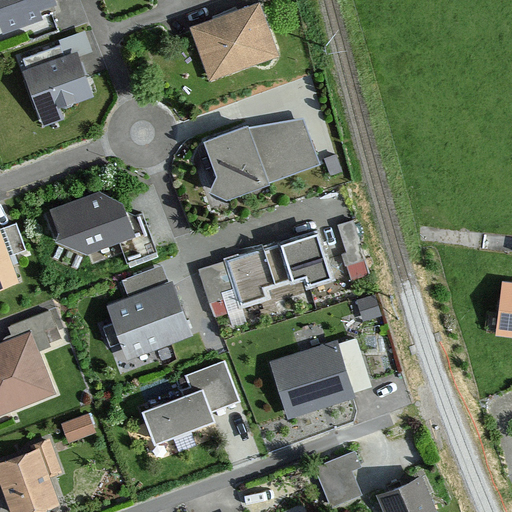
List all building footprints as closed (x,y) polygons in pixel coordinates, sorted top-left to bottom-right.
[(60,0),(0,0),(0,15),(7,33),(46,17),(42,8),(61,0),(60,0)] [(262,1),(192,27),(213,81),(282,55),(262,1)] [(64,54),(23,70),(46,127),(65,120),(61,109),(95,96),(80,58),(93,52),(84,29),(58,39),(64,54)] [(249,117),(205,132),(216,167),(209,182),(227,190),(319,160),(304,114),(251,123),(249,117)] [(105,189),(51,209),(61,239),(89,254),(118,244),(126,264),(154,252),(139,213),(132,217),(128,205),(105,189)] [(18,218),(4,223),(12,248),(26,243),(18,218)] [(318,228),(199,266),(214,315),(229,310),(224,294),(236,290),(238,298),(265,290),(262,280),(306,266),(309,275),(331,268),(318,228)] [(0,230),(0,289),(19,283),(0,230)] [(128,300),(107,308),(128,362),(191,337),(163,265),(121,282),(128,300)] [(511,283),(504,283),(497,337),(511,339),(511,283)] [(31,334),(0,346),(0,414),(54,395),(31,334)] [(337,343),(270,365),(288,420),(356,397),(337,343)] [(192,393),(146,411),(159,445),(219,421),(216,414),(241,404),(223,362),(185,378),(192,393)] [(89,414),(60,425),(68,445),(96,435),(89,414)] [(50,444),(0,462),(0,480),(11,511),(46,511),(62,506),(51,478),(61,474),(50,444)] [(355,454),(314,470),(329,508),(361,496),(352,471),(360,467),(355,454)] [(439,511),(425,478),(379,496),(384,511),(439,511)]
